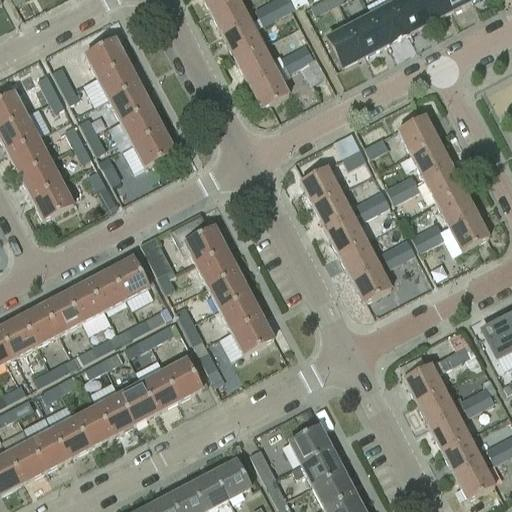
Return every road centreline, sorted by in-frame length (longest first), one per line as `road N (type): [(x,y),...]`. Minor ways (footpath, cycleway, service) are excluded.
road 1 (residential): [(72,511),(349,360)]
road 2 (residential): [(35,278),(247,167)]
road 3 (residential): [(349,360),(247,167)]
road 4 (residential): [(247,167),(441,69)]
road 5 (residential): [(247,167),(164,0)]
road 6 (residential): [(349,360),(511,274)]
road 7 (residential): [(428,511),(349,360)]
road 8 (residential): [(511,204),(441,69)]
road 9 (residential): [(0,57),(107,0)]
